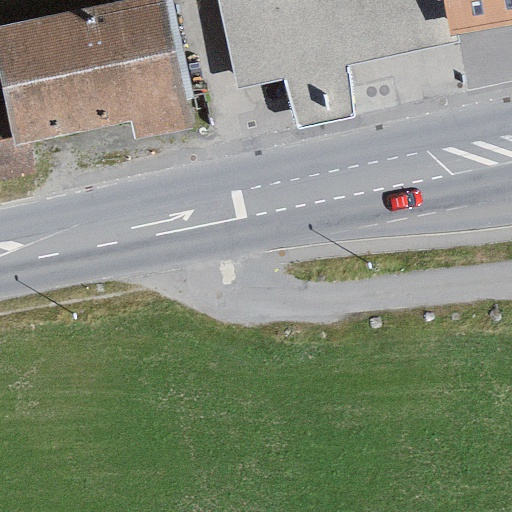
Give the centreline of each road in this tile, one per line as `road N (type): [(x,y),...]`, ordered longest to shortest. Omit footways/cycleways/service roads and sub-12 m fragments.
road 1 (secondary): [(511,117),(0,229)]
road 2 (secondary): [(0,281),(511,183)]
